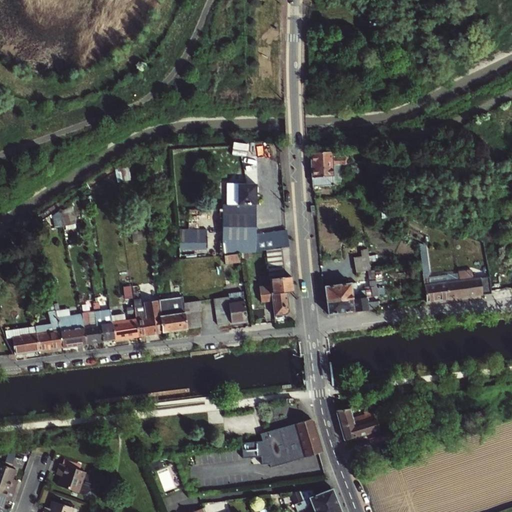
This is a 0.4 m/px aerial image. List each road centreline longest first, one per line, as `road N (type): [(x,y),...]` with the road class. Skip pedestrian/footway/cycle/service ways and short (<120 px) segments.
road 1 (tertiary): [(295,0),(296,137),(312,326)]
road 2 (residential): [(0,366),(312,326)]
road 3 (residential): [(312,326),(511,301)]
road 4 (tertiary): [(312,326),(326,426),(356,511)]
